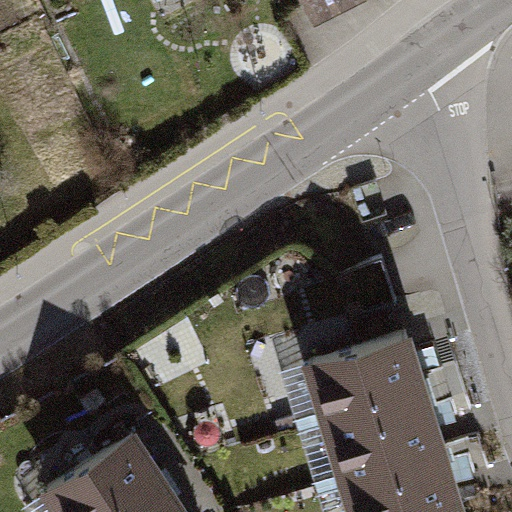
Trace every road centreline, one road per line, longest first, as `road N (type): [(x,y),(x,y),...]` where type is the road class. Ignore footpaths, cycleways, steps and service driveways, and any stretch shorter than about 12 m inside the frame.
road 1 (tertiary): [(0,343),(413,66)]
road 2 (unclassified): [(511,386),(437,102),(413,66)]
